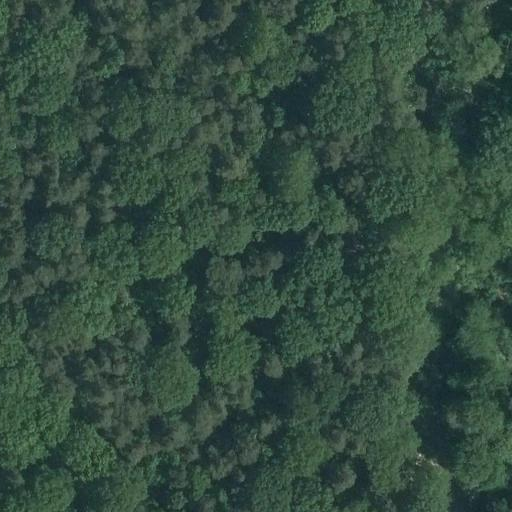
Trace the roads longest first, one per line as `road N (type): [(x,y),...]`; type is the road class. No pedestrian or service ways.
road 1 (track): [(511,161),(113,446),(36,511)]
road 2 (track): [(402,0),(473,186)]
